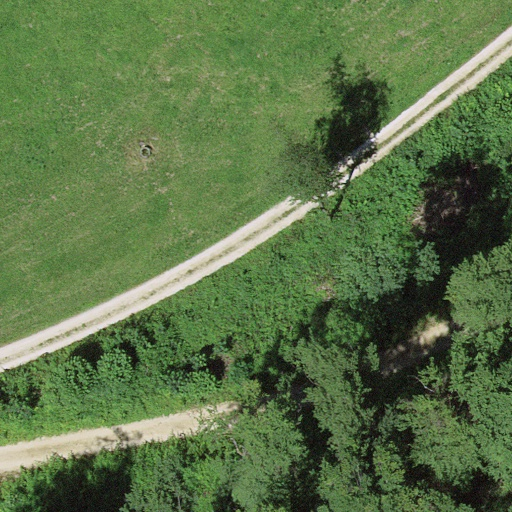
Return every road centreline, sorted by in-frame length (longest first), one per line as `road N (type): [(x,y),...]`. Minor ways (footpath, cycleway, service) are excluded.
road 1 (track): [(511,29),(279,216),(90,320),(0,353)]
road 2 (track): [(511,279),(403,353),(266,403),(0,456)]
